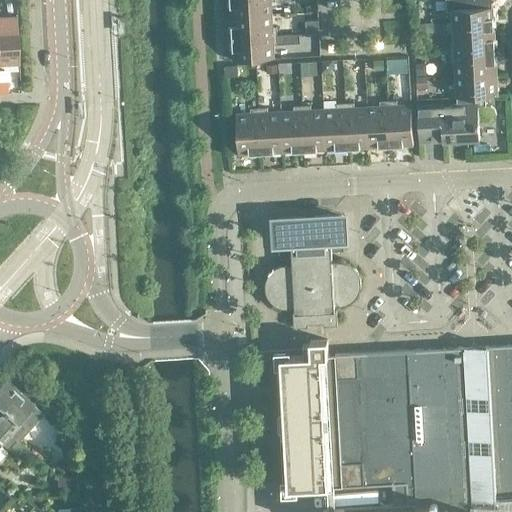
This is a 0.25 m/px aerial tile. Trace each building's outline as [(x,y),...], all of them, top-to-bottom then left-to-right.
[(275,0),(230,0),(231,16),(272,14),(271,1),(276,1),(275,0)] [(492,3),(484,0),(446,0),(447,11),(452,10),(453,22),(447,22),(448,29),(494,26),(492,3)] [(302,11),(302,31),(320,31),(320,11),(302,11)] [(272,14),(231,16),(232,38),(277,35),(277,26),(272,26),(272,14)] [(17,16),(0,17),(0,64),(19,63),(17,16)] [(494,26),(448,29),(448,32),(453,32),(454,44),(449,45),(450,51),(495,49),(494,26)] [(277,35),(232,38),(234,60),(274,58),(273,44),(278,44),(277,35)] [(495,49),(450,51),(450,62),(454,62),(455,74),(496,72),(495,49)] [(302,60),(304,73),(320,70),(318,58),(302,60)] [(387,72),(400,72),(399,58),(386,58),(387,72)] [(496,72),(455,74),(457,97),(486,96),(497,95),(496,72)] [(453,106),(443,107),(444,141),(480,139),(479,125),(487,125),(492,123),(495,119),(496,114),(495,110),(491,106),(486,105),(486,96),(457,97),(457,104),(453,104),(453,106)] [(397,100),(388,101),(391,146),(414,145),(411,104),(398,105),(397,100)] [(380,106),(367,106),(369,147),(391,146),(388,101),(380,101),(380,106)] [(337,108),(324,109),(326,149),(348,148),(345,103),(336,104),(337,108)] [(354,103),(345,103),(348,148),(369,147),(367,106),(354,107),(354,103)] [(294,111),(280,111),(283,152),(305,151),(302,105),(293,106),(294,111)] [(311,105),(302,105),(305,151),(326,149),(324,109),(311,110),(311,105)] [(418,106),(420,142),(428,141),(429,148),(445,147),(444,141),(443,107),(443,105),(418,106)] [(268,107),(259,108),(261,153),(283,152),(280,111),(268,112),(268,107)] [(239,154),(261,153),(259,108),(250,108),(251,113),(237,114),(239,154)] [(283,253),(284,264),(276,267),(270,273),(266,280),(266,288),(268,296),(273,302),(280,306),(288,308),(295,307),(295,311),(293,311),(294,327),(308,327),(308,324),(323,323),(323,326),(338,325),(337,309),(335,309),(335,305),(342,305),(349,303),(355,299),(359,293),(361,286),(361,278),(358,271),(353,266),(346,262),(339,261),(332,261),(332,251),(345,250),(344,231),(343,231),(342,216),(330,216),(330,215),(315,216),(315,218),(306,219),(305,216),(290,217),(290,219),(278,219),(279,234),(278,234),(279,253),(283,253)] [(511,511),(511,344),(477,346),(414,350),(407,357),(355,360),(351,353),(329,354),(328,340),(310,340),(311,355),(284,356),(292,488),(323,487),(324,511),(511,511)] [(43,413),(33,404),(4,378),(0,382),(0,407),(1,408),(0,408),(0,423),(12,435),(17,439),(19,441),(43,413)] [(17,439),(12,435),(0,423),(0,441),(8,449),(17,439)]
